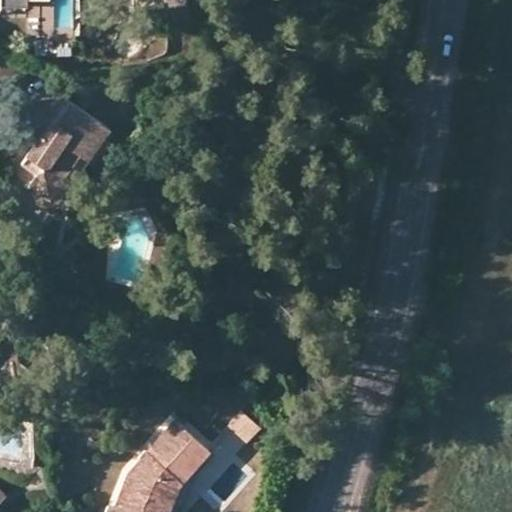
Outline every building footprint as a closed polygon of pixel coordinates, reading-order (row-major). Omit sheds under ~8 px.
[(162,0),(167,23),(190,19),(186,0),(162,0)] [(60,140),(82,108),(63,94),(31,100),(37,140),(45,129),(60,140)] [(41,166),(60,180),(79,153),(100,121),(82,108),(60,140),(45,129),(37,140),(22,163),(36,173),(41,166)] [(100,121),(79,153),(90,160),(111,128),(100,121)] [(28,186),(48,199),(60,180),(41,166),(36,173),(28,186)] [(147,301),(154,306),(158,300),(150,295),(147,301)] [(227,424),(248,440),(261,424),(240,408),(227,424)] [(126,473),(111,511),(178,511),(176,511),(170,507),(177,484),(209,448),(175,419),(126,473)] [(170,507),(176,511),(179,502),(184,503),(189,488),(184,487),(215,455),(209,448),(177,484),(170,507)]
